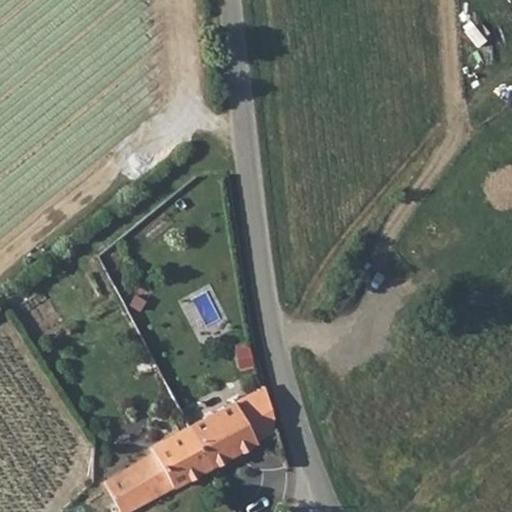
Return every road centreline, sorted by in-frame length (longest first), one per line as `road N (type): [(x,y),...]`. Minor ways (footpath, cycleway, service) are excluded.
road 1 (unclassified): [(325,511),(271,341),(228,0)]
road 2 (track): [(274,351),(445,113),(434,0)]
road 3 (track): [(241,109),(180,120),(170,0)]
road 4 (track): [(398,511),(511,414)]
